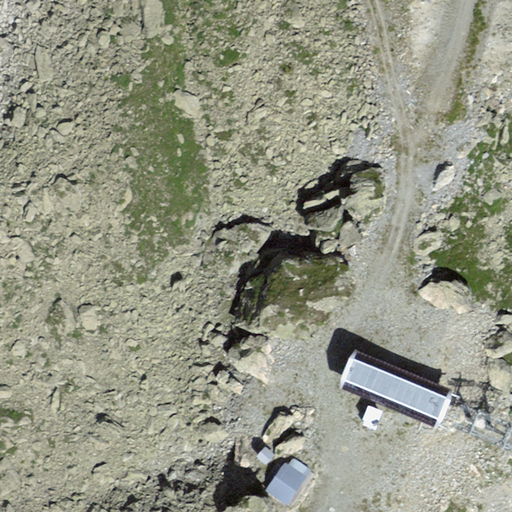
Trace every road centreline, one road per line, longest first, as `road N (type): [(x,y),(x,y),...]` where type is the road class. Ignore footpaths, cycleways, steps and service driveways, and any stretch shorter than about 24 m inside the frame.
road 1 (track): [(341,377),(408,164),(366,0)]
road 2 (track): [(341,377),(324,511)]
